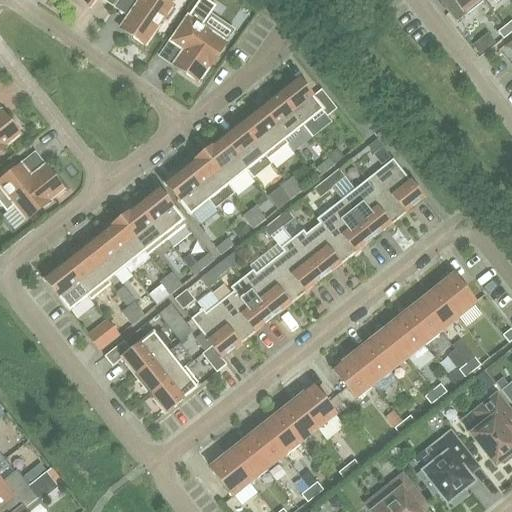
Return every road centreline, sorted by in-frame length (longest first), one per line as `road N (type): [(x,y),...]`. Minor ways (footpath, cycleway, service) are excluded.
road 1 (residential): [(511,277),(480,238),(453,230),(153,466)]
road 2 (residential): [(153,466),(0,277)]
road 3 (residential): [(188,123),(8,0)]
road 4 (residential): [(0,49),(106,187)]
road 5 (residential): [(417,0),(511,122)]
road 6 (residential): [(188,123),(291,34)]
road 7 (residential): [(0,272),(106,187)]
